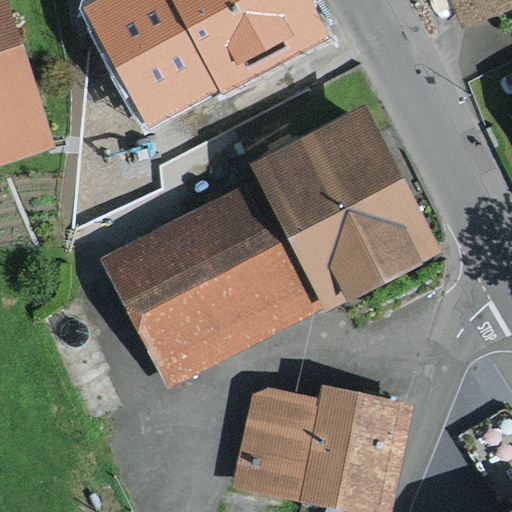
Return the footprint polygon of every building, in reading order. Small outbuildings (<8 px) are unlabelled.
[(100,0),(102,19),(154,118),(309,36),(290,0),(100,0)] [(493,0),(456,0),(463,15),(493,0)] [(0,154),(40,142),(0,16),(0,154)] [(264,166),(275,186),(117,268),(164,358),(414,229),(357,118),(264,166)] [(322,411),(307,486),(373,502),(393,414),(374,410),(377,397),(345,391),(343,415),(322,411)] [(246,473),(307,486),(322,412),(261,398),(246,473)] [(491,428),(508,458),(511,455),(511,430),(506,419),(491,428)]
